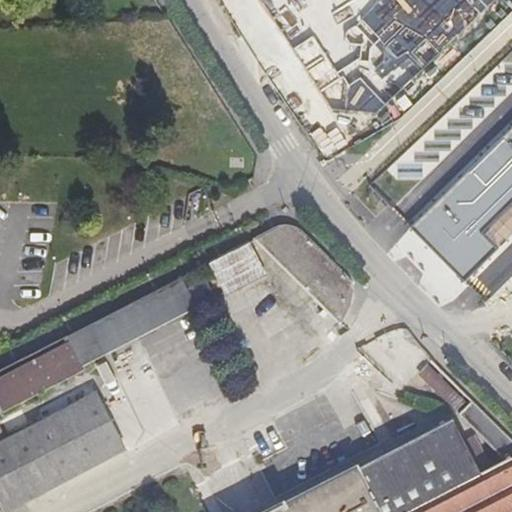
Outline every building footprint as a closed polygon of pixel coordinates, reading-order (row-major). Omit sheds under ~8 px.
[(335,140),(451,76),(409,0),(245,0),(270,44),(335,8),(359,53),(304,83),(335,140)] [(299,228),(284,224),(242,245),(335,334),(342,328),(347,318),(350,312),(353,303),(354,294),(354,287),(347,277),(299,228)] [(250,283),(234,250),(208,264),(224,296),(250,283)] [(185,291),(179,279),(67,336),(71,344),(0,380),(0,411),(2,415),(86,372),(84,369),(162,327),(212,302),(202,283),(185,291)] [(373,372),(405,403),(440,368),(436,363),(430,360),(424,358),(418,358),(406,359),(373,372)] [(511,511),(511,438),(472,399),(460,412),(507,457),(482,470),(453,419),(359,469),(357,466),(333,478),(268,511),(511,511)] [(0,511),(5,511),(120,454),(93,401),(14,442),(0,414),(0,511)]
